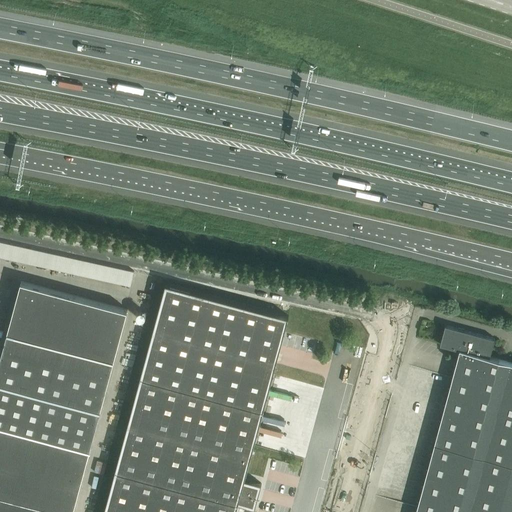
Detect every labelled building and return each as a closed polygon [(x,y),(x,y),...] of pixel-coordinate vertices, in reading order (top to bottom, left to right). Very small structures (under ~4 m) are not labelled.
[(0,360),(0,511),(73,511),(128,310),(21,281),(0,360)] [(236,511),(238,503),(256,508),(262,484),(245,479),(289,316),(166,283),(104,511),(236,511)] [(462,330),(446,325),(440,345),(457,349),(462,330)] [(479,334),(462,330),(457,349),(460,350),(473,354),(479,334)] [(490,358),(490,357),(495,338),(479,334),(473,354),(490,358)] [(473,354),(460,350),(416,511),(511,511),(511,363),(490,357),(490,358),(473,354)]
